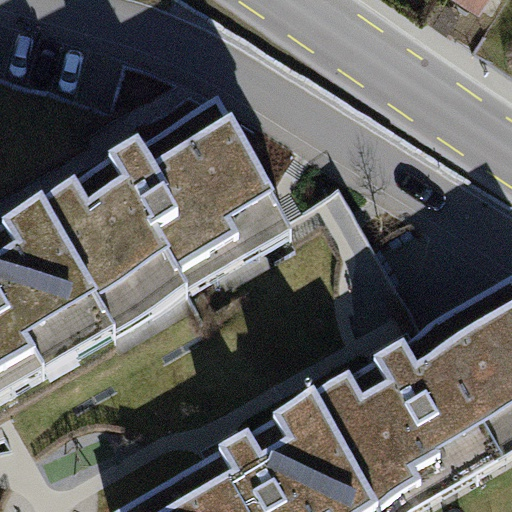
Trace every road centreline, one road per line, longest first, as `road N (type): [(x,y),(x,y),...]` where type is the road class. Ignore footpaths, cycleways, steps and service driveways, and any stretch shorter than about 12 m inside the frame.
road 1 (residential): [(52,0),(129,21),(215,58),(511,246)]
road 2 (tertiary): [(281,0),(511,152)]
